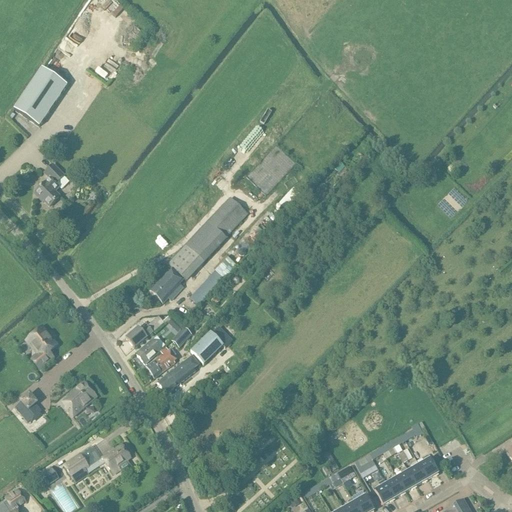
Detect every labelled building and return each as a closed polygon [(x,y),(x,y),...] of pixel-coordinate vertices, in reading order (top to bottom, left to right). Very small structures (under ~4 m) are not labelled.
[(68,88),(42,71),(14,112),(40,129),(68,88)] [(266,195),(296,164),(275,145),(245,176),(266,195)] [(45,184),(35,194),(50,208),(59,199),(55,194),(60,189),(56,186),(64,177),(52,165),(44,175),(49,180),(45,184)] [(293,189),(278,205),(286,212),(301,196),(293,189)] [(168,275),(167,274),(149,293),(162,305),(167,300),(171,303),(183,290),(180,287),(184,283),(186,284),(226,241),(225,240),(248,216),(230,199),(167,266),(171,271),(168,275)] [(215,273),(190,300),(198,307),(223,280),(224,282),(237,268),(226,258),(213,271),(215,273)] [(169,317),(163,323),(164,324),(165,325),(171,319),(169,317)] [(138,328),(125,340),(134,350),(147,338),(153,334),(153,333),(164,324),(163,323),(158,318),(148,327),(141,332),(138,328)] [(39,371),(53,359),(49,354),(56,348),(57,347),(47,335),(42,328),(27,341),(39,354),(30,362),(39,371)] [(210,333),(190,353),(203,367),(223,348),(225,350),(233,343),(219,328),(212,335),(210,333)] [(184,329),(171,342),(179,350),(192,336),(184,329)] [(135,356),(144,367),(161,352),(152,341),(135,356)] [(160,353),(162,357),(146,369),(146,370),(145,371),(144,375),(146,378),(149,379),(152,377),(154,380),(174,365),(174,364),(177,361),(174,357),(177,356),(171,349),(170,350),(167,352),(166,349),(160,353)] [(157,385),(164,396),(198,369),(190,359),(157,385)] [(71,406),(65,410),(72,419),(96,399),(84,384),(65,400),(71,406)] [(22,404),(15,410),(27,424),(41,412),(35,405),(36,404),(29,396),(20,403),(22,404)] [(412,432),(402,438),(405,443),(415,437),(416,439),(423,435),(417,425),(411,429),(412,432)] [(402,438),(390,444),(393,450),(394,449),(397,455),(402,452),(399,447),(405,443),(402,438)] [(390,444),(380,450),(383,456),(393,450),(390,444)] [(102,460),(89,469),(80,455),(63,467),(72,481),(75,485),(105,464),(114,477),(121,472),(122,474),(131,468),(128,463),(131,461),(121,446),(102,460)] [(380,450),(369,457),(372,462),(383,456),(380,450)] [(329,453),(323,457),(329,467),(333,473),(338,470),(335,464),(329,453)] [(255,457),(247,465),(253,472),(262,464),(255,457)] [(369,457),(355,465),(363,479),(377,470),(372,462),(369,457)] [(425,463),(419,467),(427,481),(438,475),(428,457),(423,459),(425,463)] [(414,470),(408,473),(416,488),(427,481),(419,467),(418,467),(416,463),(411,466),(414,470)] [(327,467),(322,470),(326,477),(331,474),(327,467)] [(50,468),(39,475),(41,478),(43,483),(44,482),(47,488),(59,480),(50,468)] [(349,468),(337,475),(343,485),(355,479),(349,468)] [(402,476),(397,480),(405,494),(416,488),(408,473),(405,469),(400,472),(402,476)] [(337,475),(326,481),(329,487),(332,492),(343,485),(337,475)] [(391,483),(386,486),(394,500),(405,494),(397,480),(391,483)] [(326,481),(316,488),(319,493),(329,487),(326,481)] [(381,489),(374,493),(383,507),(394,500),(386,486),(384,482),(379,485),(381,489)] [(319,493),(316,488),(304,495),(307,500),(319,493)] [(0,511),(17,511),(19,509),(18,508),(20,507),(20,506),(25,503),(17,491),(5,499),(6,502),(0,506),(0,511)] [(373,511),(363,493),(351,500),(352,500),(354,504),(358,511),(373,511)] [(349,507),(343,511),(358,511),(354,504),(352,500),(347,503),(349,507)] [(449,510),(445,511),(469,511),(463,502),(449,510)]
